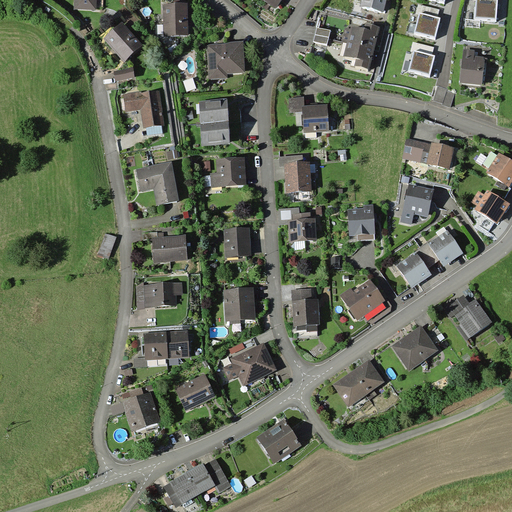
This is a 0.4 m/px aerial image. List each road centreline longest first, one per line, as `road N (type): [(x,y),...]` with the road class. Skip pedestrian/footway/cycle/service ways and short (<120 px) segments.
road 1 (residential): [(70,27),(86,46),(103,96),(126,227),(121,344),(99,429),(112,480)]
road 2 (residential): [(303,386),(275,306),(263,89),(278,49)]
road 3 (residential): [(511,381),(472,408),(357,448),(318,428),(303,386)]
road 4 (residential): [(511,240),(303,386)]
road 5 (residential): [(278,49),(332,90),(511,138)]
road 6 (residential): [(303,386),(237,431),(112,480)]
